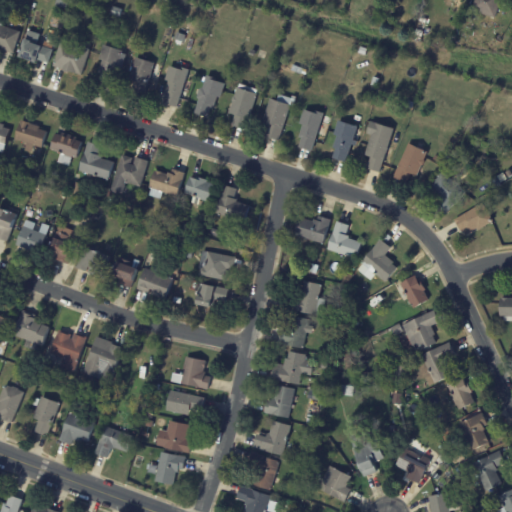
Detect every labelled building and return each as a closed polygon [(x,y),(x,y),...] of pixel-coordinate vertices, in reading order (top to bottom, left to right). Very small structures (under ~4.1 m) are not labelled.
[(503,0),(498,18),(474,11),(477,0),(503,0)] [(114,7),(123,10),(121,18),(112,15),(114,7)] [(7,16),(4,26),(22,32),(15,54),(0,49),(0,11),(8,14),(7,16)] [(426,32),(418,30),(420,23),(428,25),(426,32)] [(423,38),(416,36),(418,30),(425,32),(423,38)] [(32,33),(41,36),(38,45),(44,47),(46,43),(55,46),(50,64),(41,62),(41,64),(21,58),(29,32),(32,33)] [(185,43),(176,41),(178,33),(186,36),(185,43)] [(68,72),(66,72),(67,70),(54,66),(62,41),(93,50),(85,76),(73,73),(73,74),(68,72)] [(126,51),(127,51),(115,87),(101,83),(104,74),(101,73),(105,61),(101,60),(106,45),(126,51)] [(186,83),(179,107),(166,104),(169,95),(166,94),(170,81),(166,80),(171,66),(175,68),(179,55),(193,59),(186,83)] [(143,96),(133,93),(137,81),(132,80),(139,58),(157,64),(147,97),(143,96)] [(207,117),(196,113),(200,100),(199,98),(201,89),(204,89),(208,76),(216,78),(216,81),(227,84),(222,98),(219,97),(215,109),(213,109),(210,118),(207,117)] [(379,88),(373,86),(376,77),(382,80),(379,88)] [(260,95),(249,130),(235,126),(238,115),(232,113),(235,103),(235,101),(236,98),(238,97),(240,89),(241,89),(242,85),(260,90),(259,94),(260,95)] [(293,99),(282,141),(267,137),(271,123),(265,122),(272,99),(278,101),(280,95),(293,99)] [(413,109),(407,107),(409,101),(415,104),(413,109)] [(326,113),(315,152),(302,148),(304,138),(301,137),(305,125),(301,124),(306,110),(318,113),(318,111),(326,113)] [(22,120),(30,123),(30,124),(40,127),(40,129),(47,132),(42,148),(35,146),(33,153),(25,151),(27,144),(15,140),(21,120),(22,120)] [(359,128),(348,163),(335,159),(338,150),(334,148),(338,136),(335,136),(339,121),(359,128)] [(396,129),(383,173),(370,169),(373,157),(367,155),(373,136),(369,134),(372,122),(396,129)] [(0,124),(3,125),(2,127),(9,130),(2,153),(0,152),(0,124)] [(64,133),(78,138),(77,140),(83,142),(77,159),(73,158),(70,167),(59,163),(62,155),(58,153),(58,151),(51,149),(56,134),(62,136),(63,133),(64,133)] [(91,143),(102,146),(100,156),(103,157),(102,159),(115,163),(109,180),(80,172),(89,142),(91,143)] [(420,173),(418,177),(412,174),(408,184),(395,178),(410,145),(429,153),(420,173)] [(132,159),(131,164),(133,165),(135,157),(148,161),(140,188),(125,183),(121,196),(110,192),(122,155),(132,159)] [(174,170),(184,173),(178,197),(148,189),(154,170),(167,174),(167,172),(171,173),(172,169),(174,170)] [(447,214),(437,206),(442,200),(430,190),(443,173),(455,183),(456,182),(462,187),(462,188),(467,192),(449,216),(447,214)] [(505,173),(509,180),(504,184),(500,177),(505,173)] [(35,176),(34,182),(23,180),(24,174),(35,176)] [(197,180),(199,180),(200,178),(209,181),(209,183),(217,186),(211,203),(202,200),(200,206),(192,204),(195,197),(185,194),(191,177),(197,180)] [(32,185),(30,191),(23,188),(25,183),(32,185)] [(83,186),(79,199),(70,196),(75,183),(83,186)] [(226,186),(237,189),(234,199),(238,200),(237,202),(250,206),(245,223),(216,214),(224,185),(226,186)] [(468,236),(465,232),(463,233),(455,222),(484,204),(495,223),(479,233),(478,230),(468,237),(468,236)] [(0,210),(15,215),(16,216),(7,243),(0,240),(0,210)] [(73,227),(77,216),(87,219),(84,231),(73,228),(73,227)] [(321,217),(331,220),(324,243),(295,234),(300,217),(313,221),(313,219),(317,220),(318,216),(321,217)] [(339,222),(350,226),(346,236),(349,237),(349,239),(362,243),(356,259),(328,250),(337,222),(339,222)] [(26,249),(14,245),(20,226),(45,235),(38,253),(26,249)] [(210,229),(218,231),(217,237),(209,235),(210,229)] [(75,239),(66,264),(54,260),(56,255),(45,251),(52,230),(75,239)] [(382,242),(391,249),(386,257),(394,263),(392,265),(397,269),(385,283),(362,264),(381,241),(382,242)] [(194,247),(191,260),(182,258),(185,245),(194,247)] [(89,273),(74,268),(81,247),(109,256),(102,278),(89,273)] [(235,260),(233,270),(226,269),(226,271),(227,271),(226,281),(198,276),(203,251),(235,258),(235,260)] [(128,261),(129,261),(127,265),(132,267),(135,260),(140,262),(131,288),(119,284),(121,280),(114,277),(114,276),(111,274),(115,261),(122,263),(123,260),(128,261)] [(318,266),(315,274),(309,272),(312,264),(318,266)] [(158,270),(164,272),(162,277),(173,281),(165,302),(137,291),(145,271),(154,274),(156,269),(158,270)] [(352,276),(348,285),(341,283),(345,273),(352,276)] [(414,277),(417,282),(419,280),(425,292),(424,292),(428,301),(413,309),(400,284),(414,277)] [(320,283),(317,299),(324,300),(321,316),(282,310),(285,296),(296,298),(297,292),(292,291),(293,286),(301,287),(302,280),(320,283)] [(228,292),(226,302),(210,299),(208,308),(194,305),(198,284),(228,290),(228,292)] [(511,321),(504,321),(504,316),(499,316),(500,297),(511,297),(511,321)] [(26,312),(37,316),(35,319),(44,322),(43,325),(50,327),(43,346),(15,337),(24,311),(26,312)] [(434,312),(439,323),(431,327),(435,336),(432,337),(435,343),(420,351),(417,344),(412,347),(402,327),(434,312)] [(309,319),(302,349),(278,343),(280,331),(284,332),(285,328),(288,329),(291,315),(309,319)] [(0,317),(10,321),(2,339),(0,338),(0,317)] [(403,332),(394,336),(390,329),(399,324),(403,332)] [(60,331),(72,335),(70,339),(72,340),(74,333),(87,337),(74,373),(59,368),(63,359),(50,354),(58,330),(60,331)] [(113,345),(123,349),(110,384),(84,374),(97,337),(113,343),(112,345),(113,345)] [(449,346),(454,356),(446,360),(448,363),(446,365),(451,376),(434,384),(421,357),(448,343),(449,346)] [(173,349),(170,361),(163,359),(166,347),(173,349)] [(300,385),(271,379),(273,365),(270,365),(271,362),(284,365),(285,358),(288,358),(289,351),(306,355),(305,360),(314,362),(311,376),(302,374),(300,385)] [(207,376),(206,377),(212,378),(209,390),(182,384),(187,357),(207,362),(204,374),(207,375),(207,376)] [(400,364),(408,379),(396,385),(388,371),(400,364)] [(329,373),(327,382),(321,381),(323,372),(329,373)] [(461,379),(463,383),(466,382),(471,394),(469,395),(473,404),(457,411),(445,385),(461,378),(461,379)] [(336,394),(337,384),(353,387),(351,397),(336,394)] [(24,393),(11,424),(0,419),(0,397),(5,385),(12,388),(12,387),(19,390),(18,391),(24,393)] [(98,385),(106,388),(104,396),(95,393),(98,385)] [(295,389),(288,418),(264,413),(267,400),(271,401),(271,398),(274,399),(277,385),(295,389)] [(205,401),(203,412),(190,409),(189,416),(166,411),(171,391),(206,398),(205,401)] [(59,404),(47,437),(34,432),(38,421),(32,418),(37,407),(32,406),(35,399),(39,400),(40,397),(59,404)] [(75,441),(73,440),(71,446),(59,441),(69,414),(95,424),(88,444),(82,442),(81,443),(75,441)] [(482,415),(487,426),(482,428),(484,431),(482,432),(488,444),(471,452),(458,425),(481,414),(482,415)] [(435,429),(433,423),(440,420),(442,424),(439,425),(440,427),(435,429)] [(192,443),(189,454),(157,446),(160,431),(167,432),(169,421),(190,425),(187,440),(192,441),(192,443)] [(286,445),(283,457),(253,449),(256,436),(266,439),(270,433),(273,423),(291,427),(286,445)] [(112,450),(110,449),(106,459),(94,454),(105,427),(133,438),(127,453),(114,448),(113,451),(112,450)] [(373,468),(375,472),(362,477),(360,473),(359,473),(350,449),(352,449),(349,440),(358,437),(361,444),(375,439),(382,459),(372,463),(373,468)] [(405,450),(421,457),(421,456),(429,460),(417,484),(404,477),(406,472),(394,466),(402,448),(405,450)] [(504,462),(504,464),(495,468),(497,471),(495,472),(501,485),(485,492),(472,465),(499,452),(504,462)] [(186,460),(184,471),(179,470),(178,473),(176,473),(174,486),(156,482),(162,453),(186,458),(186,460)] [(279,462),(270,491),(254,486),(258,472),(255,471),(256,468),(247,465),(251,453),(279,462)] [(462,461),(452,466),(447,458),(457,453),(462,461)] [(444,459),(440,465),(436,462),(440,456),(444,459)] [(437,469),(429,478),(424,474),(432,465),(437,469)] [(349,491),(344,503),(317,489),(328,466),(350,477),(345,487),(350,490),(349,491)] [(273,503),(270,511),(266,511),(265,511),(242,511),(245,505),(243,505),(243,502),(235,499),(239,486),(270,496),(268,501),(273,503)] [(511,511),(505,511),(499,496),(511,490),(511,511)] [(449,511),(429,511),(427,497),(445,493),(449,511)] [(13,497),(25,501),(21,511),(3,511),(7,504),(9,505),(12,497),(13,497)]
